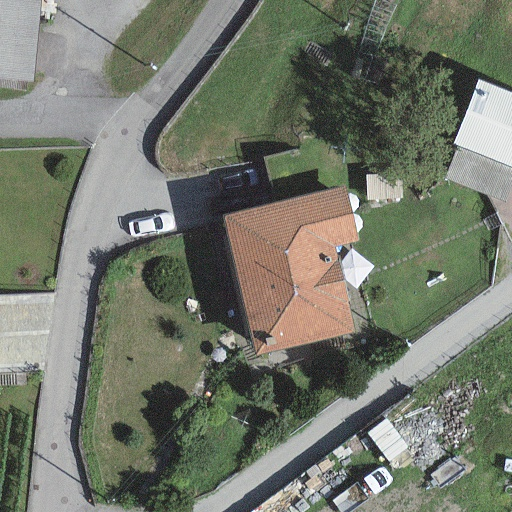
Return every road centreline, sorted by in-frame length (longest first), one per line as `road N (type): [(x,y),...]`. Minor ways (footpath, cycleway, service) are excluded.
road 1 (residential): [(65,511),(82,275),(94,215),(114,164),(228,0)]
road 2 (residential): [(220,511),(269,483),(511,294)]
